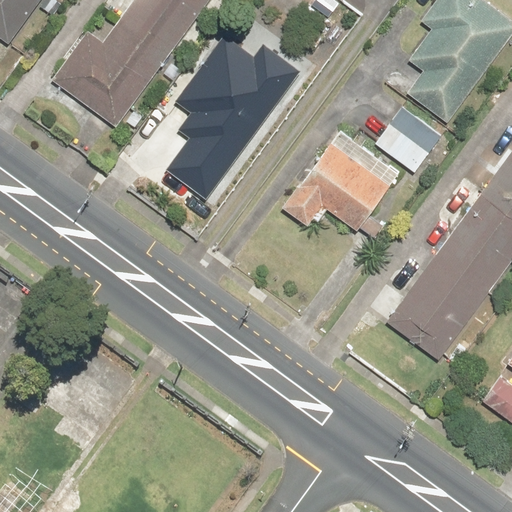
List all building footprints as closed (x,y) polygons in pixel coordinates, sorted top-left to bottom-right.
[(0,0),(0,37),(8,43),(38,0),(0,0)] [(108,0),(107,2),(122,14),(100,41),(86,29),(47,78),(108,127),(210,0),(108,0)] [(447,123),(511,32),(511,21),(482,0),(435,0),(420,21),(431,28),(408,60),(422,70),(406,93),(447,123)] [(251,58),(226,38),(175,101),(190,113),(177,128),(184,134),(171,150),(177,155),(167,167),(203,197),(302,75),(263,43),(251,58)] [(404,107),(376,143),(414,172),(441,136),(404,107)] [(397,174),(341,131),(280,211),(310,233),(327,211),(354,231),(397,174)] [(511,150),(386,324),(440,363),(511,264),(511,150)] [(101,422),(131,381),(57,327),(27,367),(41,378),(101,422)] [(511,387),(499,378),(483,399),(511,420),(511,387)] [(31,412),(21,405),(0,434),(0,493),(16,506),(11,511),(35,511),(65,471),(52,461),(69,438),(58,430),(65,421),(38,401),(31,412)] [(170,511),(176,504),(144,481),(121,511),(170,511)]
